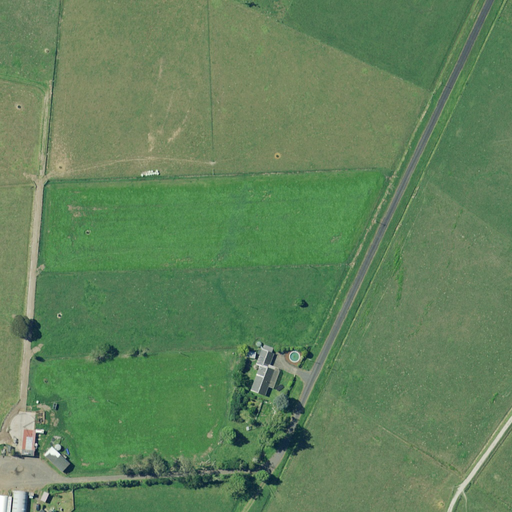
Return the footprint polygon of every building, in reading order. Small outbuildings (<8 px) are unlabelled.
[(262,350),(257,364),(260,365),(251,391),(265,396),(274,370),(268,368),(273,354),(262,350)] [(236,360),(230,359),(228,368),(233,370),(236,360)] [(33,456),(36,431),(23,430),(21,455),(33,456)] [(70,464),(52,447),(44,455),(62,473),(70,464)] [(26,511),(28,493),(14,491),(12,511),(26,511)]
